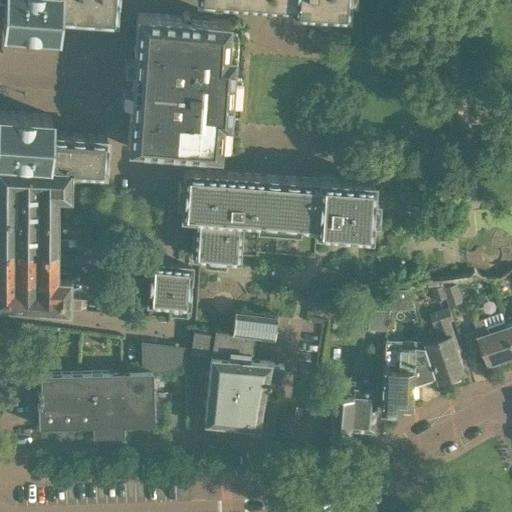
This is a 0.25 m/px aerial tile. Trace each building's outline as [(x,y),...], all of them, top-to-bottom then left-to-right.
[(3,0),(2,28),(56,32),(57,15),(114,19),(115,0),(3,0)] [(216,0),(217,0),(274,4),(292,5),(292,9),(310,10),(346,12),(346,0),(216,0)] [(131,89),(127,146),(218,153),(220,120),(228,121),(233,53),(225,52),(228,19),(187,16),(187,12),(184,12),(182,13),(182,15),(136,12),(132,68),(122,68),(121,88),(131,89)] [(0,161),(68,164),(68,168),(103,171),(106,135),(49,131),(50,114),(0,110),(0,161)] [(0,190),(60,193),(60,197),(74,198),(74,193),(68,193),(68,168),(68,164),(0,161),(0,190)] [(184,168),(181,200),(180,214),(194,215),(191,253),(237,256),(237,254),(256,255),(256,251),(314,256),(316,227),(368,231),(369,219),(372,179),(337,176),(318,175),(318,178),(184,168)] [(0,190),(0,217),(55,220),(55,197),(60,197),(60,193),(0,190)] [(55,220),(0,217),(0,245),(55,247),(66,248),(66,240),(54,240),(55,220)] [(0,245),(0,272),(62,275),(62,270),(54,270),(55,247),(0,245)] [(150,262),(147,303),(171,304),(172,286),(174,264),(150,262)] [(172,286),(171,304),(187,306),(190,265),(176,264),(174,264),(172,286)] [(62,275),(0,272),(0,300),(79,309),(81,298),(68,297),(68,275),(67,275),(67,270),(62,270),(62,275)] [(457,282),(444,286),(447,297),(448,297),(450,304),(463,300),(457,282)] [(444,286),(443,284),(434,286),(438,300),(447,297),(444,286)] [(391,289),(391,290),(389,310),(415,306),(408,287),(391,289)] [(436,323),(441,337),(428,342),(440,378),(466,370),(455,338),(456,338),(449,318),(445,308),(431,313),(435,324),(436,323)] [(215,327),(209,381),(204,419),(257,424),(259,407),(265,380),(273,382),(280,380),(283,364),(268,361),(268,360),(246,358),(247,352),(252,353),(254,335),(272,337),(275,316),(235,310),(232,329),(215,327)] [(387,311),(369,310),(368,326),(386,328),(387,311)] [(511,354),(511,340),(507,325),(502,311),(475,321),(478,330),(467,333),(472,348),(483,344),(489,362),(511,354)] [(207,354),(209,337),(209,332),(193,330),(190,352),(207,354)] [(386,350),(385,366),(385,369),(384,409),(411,410),(415,407),(416,378),(433,372),(425,346),(401,346),(401,339),(388,339),(386,350)] [(184,369),(183,345),(140,340),(140,341),(143,341),(143,363),(183,363),(183,369),(184,369)] [(38,425),(123,422),(153,422),(152,368),(40,371),(40,390),(37,390),(37,394),(41,394),(41,401),(37,402),(38,425)] [(357,387),(357,381),(338,380),(334,430),(352,432),(353,426),(375,428),(378,388),(365,387),(365,385),(360,384),(360,387),(357,387)] [(248,488),(248,483),(215,484),(215,495),(231,495),(231,488),(248,488)]
